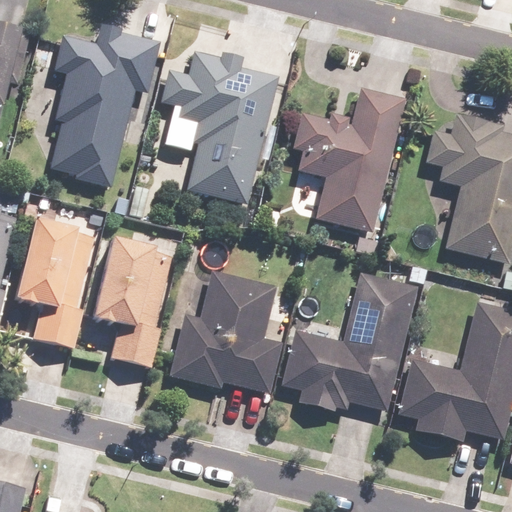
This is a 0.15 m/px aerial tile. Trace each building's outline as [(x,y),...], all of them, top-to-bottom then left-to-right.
[(140,97),(153,47),(115,37),(116,34),(94,29),(89,48),(57,40),(48,76),(59,78),(48,124),(55,126),(43,173),(70,179),(69,182),(104,191),(129,94),(140,97)] [(0,101),(4,87),(11,89),(25,37),(10,33),(9,37),(0,34),(0,101)] [(241,209),(272,81),(234,72),(237,62),(214,56),(213,61),(187,55),(182,78),(163,74),(155,106),(168,109),(159,148),(184,154),(186,146),(192,148),(181,194),(241,209)] [(366,238),(399,102),(353,91),(344,129),(340,128),(342,121),(324,116),(322,124),(295,117),(286,152),(296,154),(291,174),(319,181),(308,224),(366,238)] [(503,269),(511,232),(511,139),(496,136),(498,129),(449,118),(444,138),(427,134),(419,167),(436,171),(433,185),(454,190),(439,253),(503,269)] [(0,261),(9,223),(0,220),(0,261)] [(67,234),(25,224),(5,306),(34,313),(26,344),(66,353),(76,315),(70,313),(87,243),(66,238),(67,234)] [(374,246),(354,240),(350,253),(370,259),(374,246)] [(145,253),(103,243),(83,324),(112,331),(105,363),(144,372),(154,334),(148,332),(165,261),(144,256),(145,253)] [(270,290),(205,274),(194,321),(179,318),(164,380),(214,392),(215,386),(263,398),(275,347),(257,342),(270,290)] [(275,389),(295,394),(292,406),(328,415),(329,410),(341,413),(342,406),(380,415),(410,291),(352,278),(336,345),(288,333),(275,389)] [(392,418),(412,423),(410,434),(457,445),(460,434),(497,443),(511,382),(511,316),(470,307),(454,374),(406,362),(392,418)] [(0,511),(14,511),(19,492),(0,487),(0,511)]
